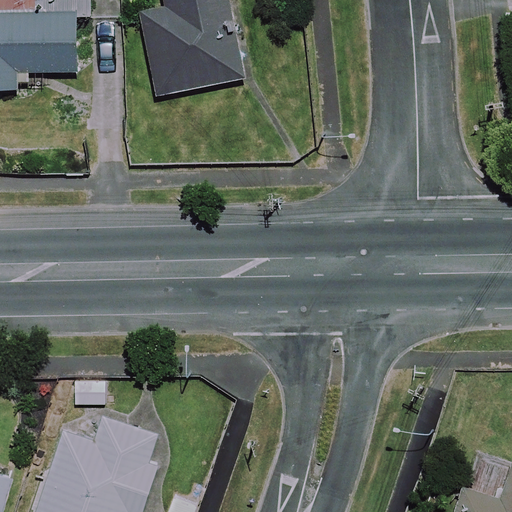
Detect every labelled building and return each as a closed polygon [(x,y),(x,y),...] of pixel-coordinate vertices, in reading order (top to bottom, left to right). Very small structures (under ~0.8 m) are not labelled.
[(33,13),(33,0),(0,0),(0,91),(29,93),(31,69),(80,72),(84,16),(33,13)] [(167,0),(169,8),(143,13),(160,96),(246,78),(230,0),(167,0)] [(143,511),(169,439),(105,418),(96,444),(65,433),(38,511),(143,511)] [(0,511),(3,511),(13,481),(0,477),(0,511)] [(511,511),(511,479),(504,503),(466,491),(459,511),(511,511)]
